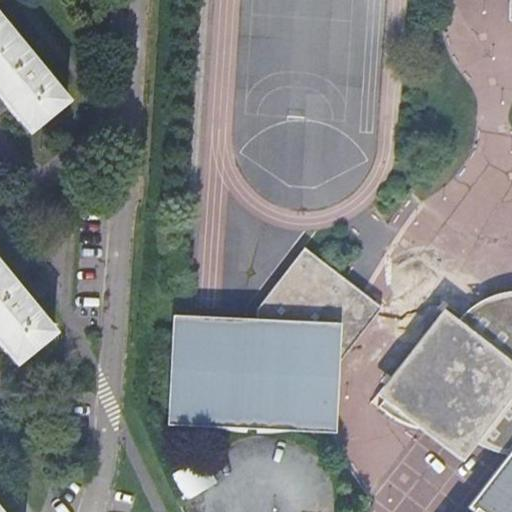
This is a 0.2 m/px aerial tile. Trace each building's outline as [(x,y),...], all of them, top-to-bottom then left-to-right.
[(511,511),(511,0),(504,0),(504,21),(511,21),(511,291),(510,291),(500,293),(489,296),(479,301),(474,304),(470,306),(462,313),(455,321),(440,309),(373,396),(380,401),(375,407),(385,414),(394,420),(404,425),(416,428),(460,462),(474,443),(477,444),(487,449),(498,453),(509,455),(469,506),(472,508),(469,511),(511,511)] [(0,113),(6,109),(27,134),(64,103),(0,24),(0,113)] [(168,318),(165,422),(203,424),(216,429),(229,431),(244,432),(244,427),(254,427),(253,433),(260,433),(277,432),(294,430),(295,430),(331,432),(335,365),(379,308),(339,277),(301,248),(254,309),(254,320),(168,318)] [(0,344),(16,365),(54,333),(0,266),(0,344)] [(185,498),(213,482),(200,459),(172,475),(185,498)]
